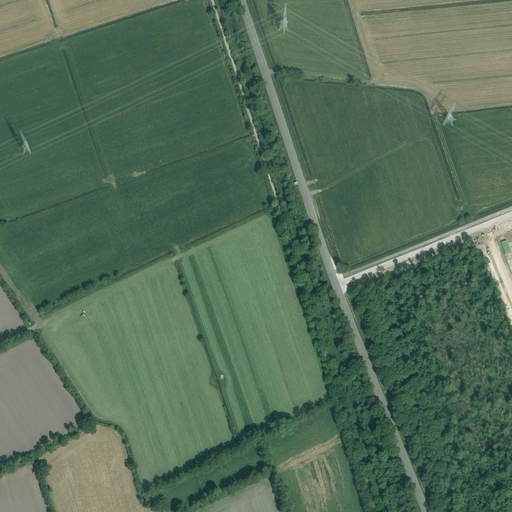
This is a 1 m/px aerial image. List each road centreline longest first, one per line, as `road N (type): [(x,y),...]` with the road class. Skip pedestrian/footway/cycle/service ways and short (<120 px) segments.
road 1 (unclassified): [(426,511),(333,279),(241,0)]
road 2 (track): [(210,0),(378,511)]
